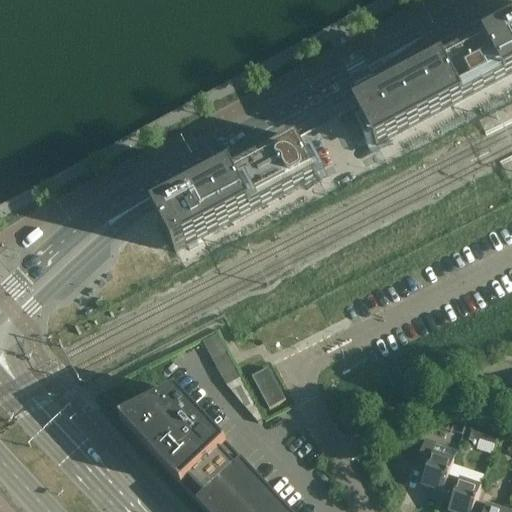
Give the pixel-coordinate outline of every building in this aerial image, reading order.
[(511,24),(355,108),(376,147),(511,75),(511,24)] [(208,184),(156,218),(175,254),(317,178),(296,138),(208,184)] [(251,379),(269,411),(286,402),(268,369),(251,379)] [(287,511),(177,393),(120,422),(203,511),(287,511)] [(429,499),(439,503),(448,478),(454,462),(432,454),(436,445),(424,441),(416,466),(427,470),(421,487),(432,491),(429,499)] [(448,478),(439,503),(450,506),(448,511),(471,511),(475,504),(481,488),(459,481),(458,481),(448,478)]
